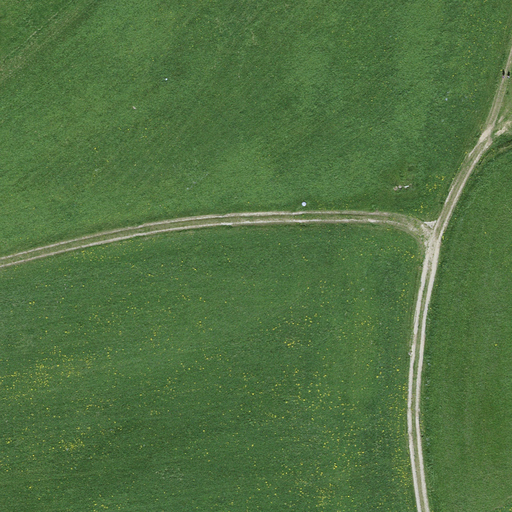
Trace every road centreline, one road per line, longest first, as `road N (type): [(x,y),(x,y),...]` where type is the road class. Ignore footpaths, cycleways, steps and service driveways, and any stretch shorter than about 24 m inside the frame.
road 1 (track): [(511,49),(490,132),(460,180),(434,250),(421,308),(413,407),(422,511)]
road 2 (track): [(0,262),(232,217),(397,220),(434,250)]
